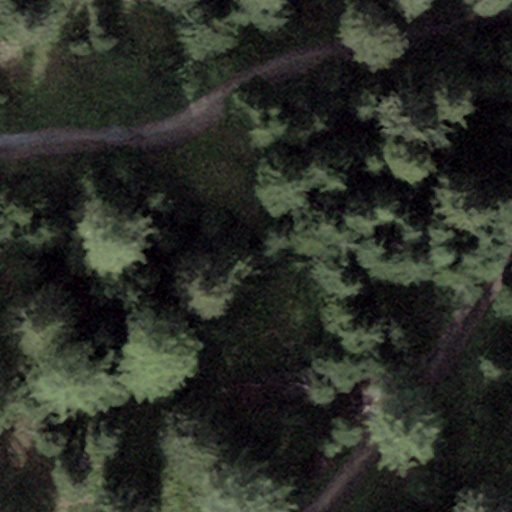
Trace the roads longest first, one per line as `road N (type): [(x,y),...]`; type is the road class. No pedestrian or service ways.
road 1 (track): [(511,3),(188,106),(0,146)]
road 2 (track): [(307,511),(511,249)]
